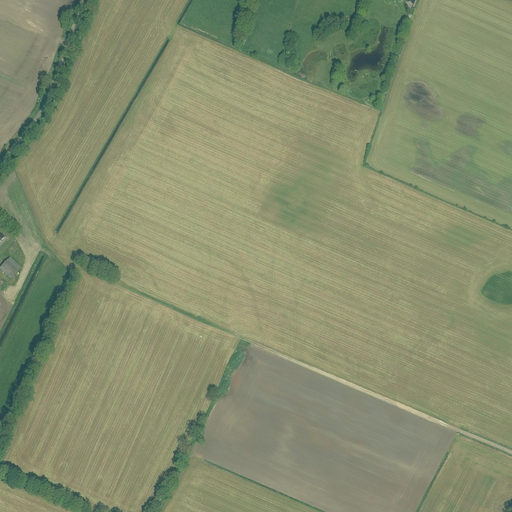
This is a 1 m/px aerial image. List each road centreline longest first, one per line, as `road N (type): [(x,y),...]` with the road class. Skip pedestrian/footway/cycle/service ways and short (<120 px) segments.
road 1 (track): [(511,455),(93,272)]
road 2 (unclassified): [(0,164),(46,102),(82,0)]
